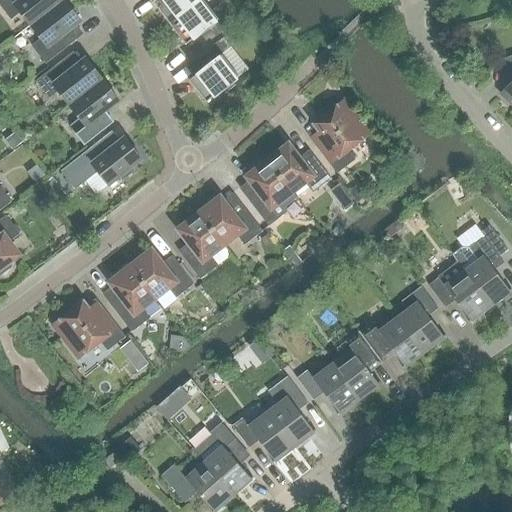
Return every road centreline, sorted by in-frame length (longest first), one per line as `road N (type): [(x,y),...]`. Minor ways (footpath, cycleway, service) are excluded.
road 1 (residential): [(196,174),(0,326)]
road 2 (residential): [(319,475),(511,335)]
road 3 (residential): [(196,174),(111,0)]
road 4 (residential): [(511,150),(425,51),(412,0)]
road 5 (residential): [(11,511),(97,476),(120,476),(155,511)]
road 6 (residential): [(313,70),(196,174)]
